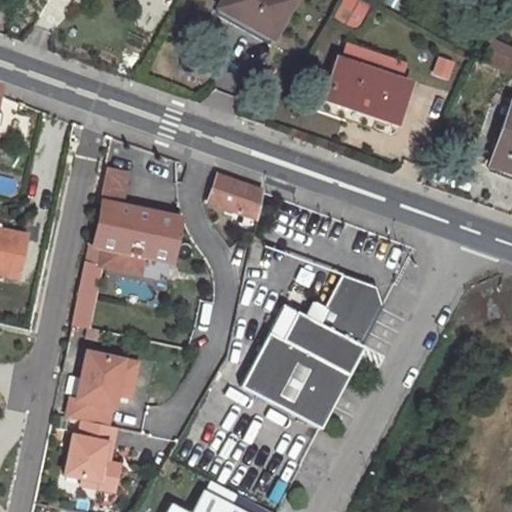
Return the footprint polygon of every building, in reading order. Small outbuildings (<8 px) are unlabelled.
[(294,2),(291,0),(224,0),(219,9),(271,40),(294,2)] [(215,16),(267,46),(271,40),(219,9),(215,16)] [(339,63),(398,83),(404,65),(344,45),(339,63)] [(324,101),(374,118),(398,83),(339,63),(336,62),(324,101)] [(374,118),(324,101),(319,100),(315,114),(366,130),(374,118)] [(511,130),(496,176),(511,180),(511,130)] [(109,170),(101,204),(123,208),(131,174),(109,170)] [(206,203),(258,222),(264,195),(216,177),(206,203)] [(142,258),(171,264),(180,221),(123,208),(101,204),(92,248),(142,258)] [(27,237),(0,231),(0,275),(18,280),(27,237)] [(142,258),(92,248),(88,247),(74,318),(89,321),(99,270),(138,278),(142,258)] [(359,347),(357,346),(367,325),(377,305),(371,286),(337,275),(320,308),(312,323),(302,318),(278,306),(237,388),(318,429),(335,396),(359,347)] [(320,308),(310,303),(302,318),(312,323),(320,308)] [(68,374),(101,381),(105,363),(71,356),(68,374)] [(114,494),(120,465),(101,461),(105,444),(61,434),(51,480),(114,494)] [(236,511),(200,493),(190,511),(236,511)]
